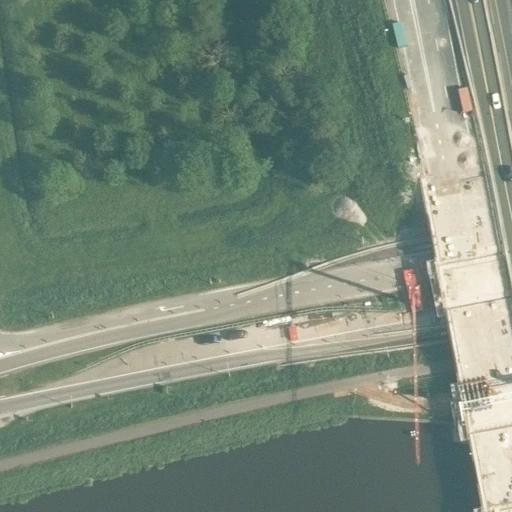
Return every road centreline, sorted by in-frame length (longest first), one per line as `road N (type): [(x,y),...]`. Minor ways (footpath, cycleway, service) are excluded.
road 1 (secondary): [(511,257),(152,325),(0,366)]
road 2 (secondary): [(0,410),(511,305)]
road 3 (motorway): [(449,109),(511,442)]
